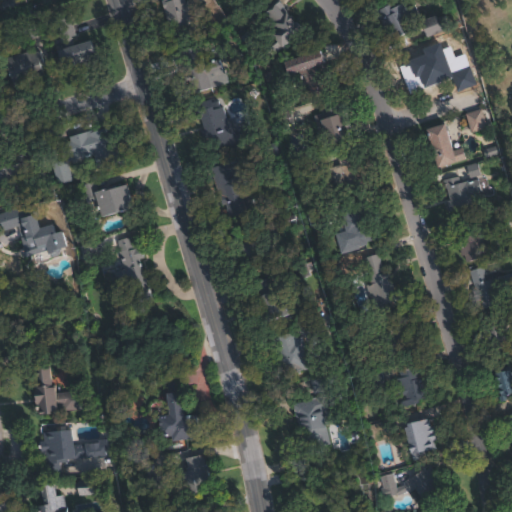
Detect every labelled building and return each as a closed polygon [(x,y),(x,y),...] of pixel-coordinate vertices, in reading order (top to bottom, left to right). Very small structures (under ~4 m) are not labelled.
[(183,0),(184,1),(188,0),(196,0),(202,21),(197,22),(199,31),(177,36),(175,27),(170,29),(162,0),(183,0)] [(272,0),(276,0),(289,16),(290,15),(302,31),(285,45),(271,26),(267,29),(262,23),(268,18),(265,14),(267,13),(263,7),(272,0)] [(395,2),(400,11),(402,9),(408,19),(410,18),(417,29),(409,34),(408,32),(391,42),(375,14),(395,2)] [(434,15),(436,19),(443,16),(448,29),(426,37),(420,20),(434,15)] [(70,37),(73,46),(91,40),(94,47),(97,46),(100,57),(87,61),(88,65),(77,69),(76,64),(64,68),(58,50),(66,48),(57,21),(70,17),(76,35),(70,37)] [(42,34),(25,39),(21,25),(37,19),(42,34)] [(473,57),(469,44),(459,47),(463,59),(473,57)] [(198,45),(204,65),(219,60),(222,70),(225,69),(228,82),(194,92),(190,78),(186,79),(178,51),(198,45)] [(464,63),(452,69),(446,56),(452,54),(450,49),(457,46),(464,63)] [(429,49),(438,73),(428,77),(426,74),(421,76),(423,80),(412,84),(408,73),(404,74),(400,64),(407,61),(406,58),(415,55),(416,57),(420,56),(419,53),(429,49)] [(40,51),(45,67),(42,68),(44,75),(14,85),(5,58),(21,53),(23,56),(40,51)] [(326,62),(335,93),(313,99),(308,82),(304,83),(300,70),(304,69),(301,57),(323,51),(327,62),(326,62)] [(217,101),(219,107),(222,106),(230,130),(226,131),(228,138),(244,132),(247,143),(224,151),(222,146),(211,150),(197,108),(217,101)] [(350,137),(323,145),(316,122),(324,120),(321,110),(345,103),(351,125),(346,126),(350,137)] [(486,128),(469,133),(464,114),(480,109),(486,128)] [(110,140),(111,143),(115,142),(122,161),(99,170),(93,154),(73,161),(79,177),(59,185),(52,164),(64,160),(59,146),(71,141),(69,137),(110,122),(116,138),(110,140)] [(456,161),(439,167),(427,131),(444,125),(456,161)] [(280,157),(269,161),(264,146),(276,142),(280,157)] [(15,180),(16,181),(0,186),(0,161),(28,152),(34,169),(28,171),(29,175),(15,180)] [(353,156),(355,162),(358,161),(366,184),(336,194),(328,170),(342,165),(340,160),(353,156)] [(317,172),(300,177),(296,163),(313,158),(317,172)] [(239,181),(241,188),(244,187),(246,195),(250,194),(254,208),(230,216),(225,203),(222,204),(211,170),(236,162),(242,180),(239,181)] [(458,176),(461,184),(478,178),(482,191),(470,195),(474,207),(463,211),(462,208),(453,211),(443,181),(458,176)] [(95,182),(98,191),(110,187),(110,189),(127,184),(133,208),(103,216),(99,201),(88,203),(83,185),(95,182)] [(366,203),(373,227),(377,225),(380,237),(367,241),(367,244),(355,247),(350,231),(347,232),(341,210),(366,203)] [(511,216),(511,223),(501,227),(496,211),(509,207),(511,216)] [(326,222),(311,227),(306,214),(321,208),(326,222)] [(0,214),(14,209),(17,216),(24,214),(25,216),(37,212),(42,228),(53,224),(58,235),(62,234),(67,245),(60,248),(61,249),(49,253),(47,246),(39,249),(37,240),(29,243),(21,222),(0,229),(0,214)] [(271,255),(246,265),(239,247),(247,244),(244,234),(278,221),(280,227),(276,228),(280,239),(267,244),(271,255)] [(482,221),(483,224),(492,222),(496,236),(483,239),(485,246),(482,247),(485,257),(466,262),(464,255),(462,256),(453,227),(466,223),(467,225),(482,221)] [(131,237),(135,250),(140,248),(144,258),(139,259),(153,297),(133,304),(128,289),(121,292),(114,273),(123,269),(118,253),(121,252),(117,242),(131,237)] [(380,253),(387,276),(390,275),(395,291),(401,289),(404,298),(373,308),(366,286),(372,284),(364,258),(380,253)] [(356,274),(344,278),(338,258),(350,254),(356,274)] [(483,269),(484,273),(495,270),(497,277),(511,273),(511,287),(495,292),(498,304),(480,309),(480,306),(477,307),(472,290),(475,289),(470,272),(483,269)] [(267,279),(272,292),(276,290),(286,315),(269,321),(254,284),(267,279)] [(501,314),(502,319),(511,317),(511,320),(511,330),(505,333),(508,345),(503,346),(504,352),(493,355),(485,327),(489,326),(487,318),(501,314)] [(366,316),(367,320),(378,317),(380,328),(409,321),(416,351),(390,357),(388,348),(383,349),(379,330),(371,332),(372,337),(361,339),(359,332),(355,333),(352,319),(366,316)] [(286,335),(289,344),(298,342),(299,347),(308,344),(313,359),(309,360),(312,367),(296,372),(297,375),(287,379),(284,370),(280,372),(277,362),(280,361),(273,340),(286,335)] [(79,352),(81,384),(65,386),(65,385),(64,385),(64,386),(61,386),(61,385),(59,385),(59,384),(56,384),(55,365),(51,365),(51,354),(79,352)] [(508,400),(500,402),(500,400),(499,397),(501,396),(495,374),(503,371),(502,367),(511,364),(511,393),(507,395),(508,400)] [(55,367),(56,392),(82,391),(83,395),(84,409),(59,411),(60,417),(41,418),(40,404),(35,404),(35,395),(34,391),(38,390),(37,368),(55,367)] [(416,368),(417,373),(422,372),(428,397),(420,399),(419,399),(420,403),(409,406),(407,399),(406,394),(402,395),(402,393),(398,394),(397,390),(395,390),(393,381),(401,378),(400,372),(416,368)] [(179,391),(165,393),(162,374),(176,372),(179,391)] [(332,389),(314,393),(312,380),(330,376),(332,389)] [(327,423),(332,446),(319,449),(317,442),(302,445),(293,405),(313,400),(312,398),(313,398),(341,391),(343,398),(344,404),(333,407),(336,420),(327,423)] [(180,396),(183,416),(196,414),(199,438),(172,441),(172,436),(161,438),(158,416),(169,414),(167,396),(167,394),(179,392),(180,396)] [(398,432),(373,440),(370,429),(381,425),(380,422),(394,418),(398,432)] [(430,418),(433,431),(436,430),(438,441),(436,441),(437,448),(410,455),(409,448),(400,451),(396,434),(409,431),(407,424),(430,418)] [(70,430),(73,446),(84,445),(106,441),(107,453),(86,456),(67,458),(67,462),(59,463),(60,475),(43,477),(39,442),(45,441),(44,434),(70,430)] [(133,456),(119,457),(118,440),(143,438),(144,447),(132,448),(133,456)] [(203,454),(210,482),(207,483),(209,493),(187,499),(182,481),(149,489),(146,479),(187,469),(185,458),(203,454)] [(431,467),(436,474),(433,476),(437,481),(434,484),(443,497),(434,506),(428,496),(421,498),(414,489),(409,492),(409,490),(399,496),(398,495),(387,497),(382,477),(392,474),(397,489),(405,485),(404,482),(424,469),(426,471),(431,467)] [(310,470),(310,502),(330,502),(330,470),(310,470)] [(93,496),(75,496),(75,482),(93,481),(93,496)] [(51,486),(53,497),(61,495),(64,511),(34,511),(34,508),(41,507),(38,488),(51,486)]
